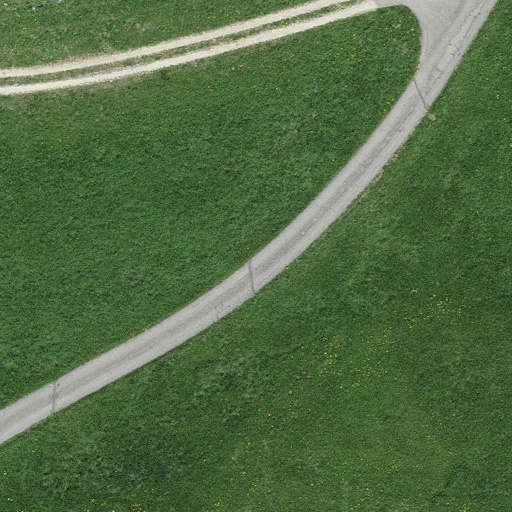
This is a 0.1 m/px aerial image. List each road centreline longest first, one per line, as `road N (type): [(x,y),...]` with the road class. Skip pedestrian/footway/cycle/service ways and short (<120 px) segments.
road 1 (unclassified): [(0,429),(244,285),(399,126),(478,0)]
road 2 (track): [(0,78),(118,63),(352,0)]
